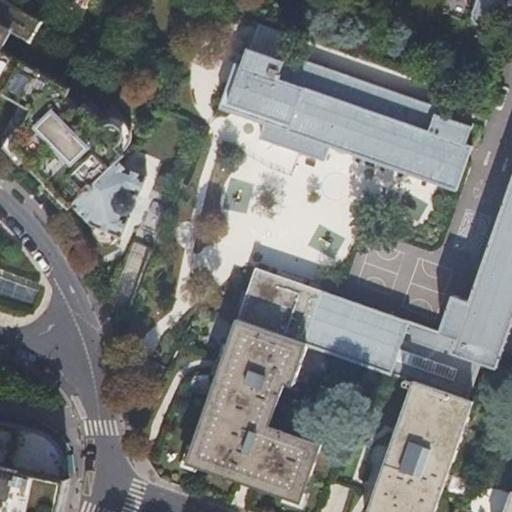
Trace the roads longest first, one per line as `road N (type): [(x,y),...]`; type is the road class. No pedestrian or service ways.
road 1 (residential): [(90,355),(49,255),(0,197)]
road 2 (residential): [(90,355),(107,483)]
